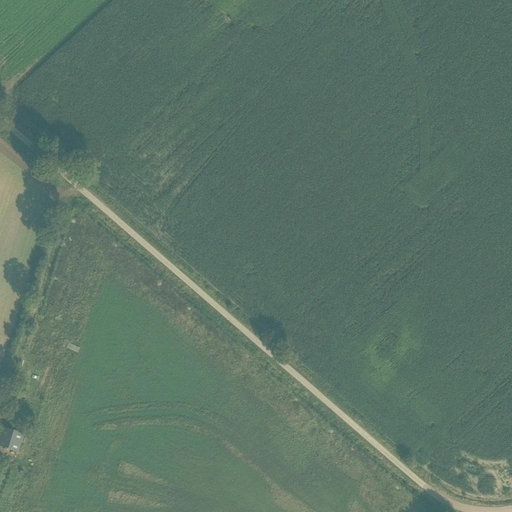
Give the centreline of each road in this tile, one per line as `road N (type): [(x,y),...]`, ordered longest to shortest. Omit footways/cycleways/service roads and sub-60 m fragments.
road 1 (unclassified): [(474,511),(423,486),(0,119)]
road 2 (track): [(0,409),(72,182)]
